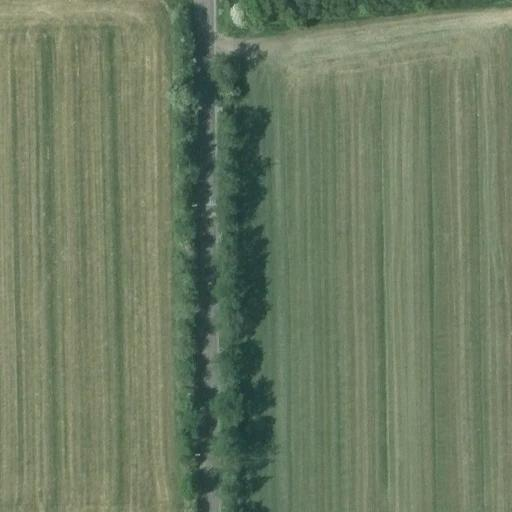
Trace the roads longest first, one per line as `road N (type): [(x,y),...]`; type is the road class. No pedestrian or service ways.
road 1 (tertiary): [(208,511),(202,0)]
road 2 (track): [(511,12),(203,49)]
